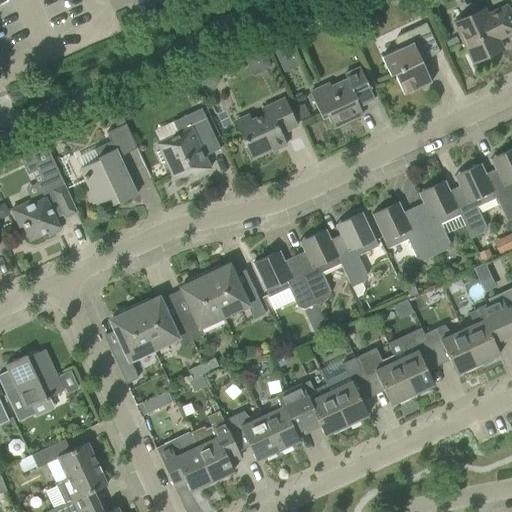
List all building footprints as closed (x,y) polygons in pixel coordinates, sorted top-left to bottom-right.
[(504,37),(511,33),(511,16),(507,5),(487,15),(484,9),(453,23),(472,63),(503,49),(497,37),(503,34),(504,37)] [(439,53),(431,34),(425,23),(396,37),(394,41),(398,49),(381,57),(389,76),(394,74),(404,95),(431,82),(421,61),(439,53)] [(374,99),(365,81),(359,68),(344,75),(346,80),(331,88),(329,84),(309,93),(320,115),(325,113),(332,128),(362,115),(358,106),(374,99)] [(297,126),(284,99),(262,109),(264,114),(237,127),(252,158),(284,143),(280,134),(297,126)] [(217,143),(208,125),(201,109),(172,122),(178,134),(157,144),(160,151),(156,152),(161,164),(165,162),(173,180),(190,172),(193,177),(210,169),(204,156),(206,155),(204,149),(217,143)] [(98,160),(79,169),(90,190),(87,192),(93,204),(96,203),(97,205),(115,197),(118,204),(136,195),(118,157),(136,149),(128,131),(125,124),(117,128),(106,133),(110,142),(93,149),(98,160)] [(11,210),(19,228),(23,226),(29,240),(46,233),(48,236),(54,234),(52,230),(58,227),(55,219),(62,215),(62,216),(76,210),(64,184),(46,147),(30,154),(43,182),(37,185),(44,199),(34,203),(33,199),(11,210)] [(511,149),(490,160),(494,170),(485,174),(496,198),(495,198),(506,222),(511,218),(511,149)] [(485,174),(481,164),(453,176),(458,186),(449,190),(449,191),(460,215),(459,215),(465,227),(470,238),(483,233),(485,226),(476,207),(495,198),(496,198),(485,174)] [(449,191),(449,190),(444,180),(417,193),(422,203),(412,208),(434,255),(447,249),(449,243),(446,236),(465,227),(459,215),(460,215),(449,191)] [(434,255),(412,208),(403,212),(398,202),(371,215),(387,249),(407,239),(416,258),(422,261),(434,255)] [(377,246),(370,230),(362,212),(334,225),(339,235),(330,239),(330,240),(341,264),(340,264),(351,287),(364,281),(366,275),(357,256),(377,246)] [(330,240),(330,239),(326,229),(298,242),(303,252),(293,256),(316,304),(328,298),(330,291),(321,272),(340,264),(341,264),(330,240)] [(273,253),(252,263),(260,281),(268,297),(270,296),(275,308),(294,300),(297,307),(304,309),(316,304),(293,256),(284,261),(279,251),(273,253)] [(478,266),(486,289),(496,286),(487,263),(478,266)] [(218,266),(202,273),(223,317),(247,306),(253,319),(265,314),(262,306),(253,288),(242,293),(229,265),(220,269),(218,266)] [(223,317),(202,273),(187,280),(188,284),(179,288),(194,319),(184,324),(191,340),(203,335),(199,328),(223,317)] [(406,299),(417,294),(413,285),(409,284),(401,288),(406,299)] [(511,288),(487,299),(489,303),(500,328),(506,341),(511,338),(511,288)] [(148,298),(132,306),(153,349),(176,338),(180,346),(191,340),(184,324),(173,329),(159,297),(149,302),(148,298)] [(506,341),(500,328),(489,303),(469,313),(471,325),(461,330),(478,367),(492,360),(491,358),(499,354),(495,346),(506,341)] [(153,349),(132,306),(117,313),(118,316),(109,321),(124,352),(113,357),(125,384),(137,378),(129,360),(153,349)] [(323,320),(311,326),(316,336),(328,331),(323,320)] [(478,367),(461,330),(451,335),(443,325),(423,334),(435,359),(446,354),(456,374),(464,371),(465,373),(478,367)] [(435,359),(423,334),(420,328),(387,344),(393,356),(395,361),(412,397),(426,391),(425,389),(433,385),(423,364),(435,359)] [(412,397),(395,361),(393,356),(381,361),(375,348),(354,358),(369,389),(380,384),(390,405),(398,402),(399,404),(412,397)] [(26,355),(5,365),(16,389),(5,394),(18,422),(33,415),(30,406),(63,391),(46,354),(40,357),(38,352),(27,358),(26,355)] [(369,389),(354,358),(354,357),(341,364),(345,372),(325,382),(326,384),(329,391),(346,428),(360,422),(359,419),(367,416),(357,395),(369,389)] [(214,358),(202,364),(206,373),(218,367),(214,358)] [(206,373),(202,364),(187,370),(192,379),(206,373)] [(346,428),(329,391),(326,384),(314,390),(307,381),(289,390),(308,432),(320,427),(324,436),(332,432),(333,434),(346,428)] [(308,432),(289,390),(269,399),(271,412),(261,417),(278,453),(292,447),(291,445),(299,441),(297,437),(308,432)] [(150,399),(142,403),(147,414),(155,410),(150,399)] [(0,424),(8,421),(0,402),(0,424)] [(278,453),(261,417),(259,413),(248,418),(243,411),(223,421),(234,445),(246,440),(255,461),(263,457),(264,460),(278,453)] [(240,458),(234,445),(223,421),(219,412),(206,418),(210,427),(205,429),(203,426),(189,433),(190,436),(212,484),(226,477),(225,475),(233,472),(229,463),(240,458)] [(212,484),(190,436),(189,433),(189,432),(173,440),(155,448),(174,488),(175,487),(174,486),(185,481),(190,492),(198,488),(199,490),(212,484)] [(13,440),(8,445),(8,451),(15,456),(23,453),(24,445),(18,440),(13,440)] [(87,443),(69,451),(56,457),(66,478),(97,464),(87,443)] [(50,462),(44,449),(31,455),(37,468),(50,462)] [(100,502),(95,490),(107,485),(97,464),(66,478),(55,483),(64,504),(46,511),(77,511),(84,509),(100,502)] [(119,511),(117,508),(108,511),(105,511),(100,502),(84,509),(77,511),(119,511)]
